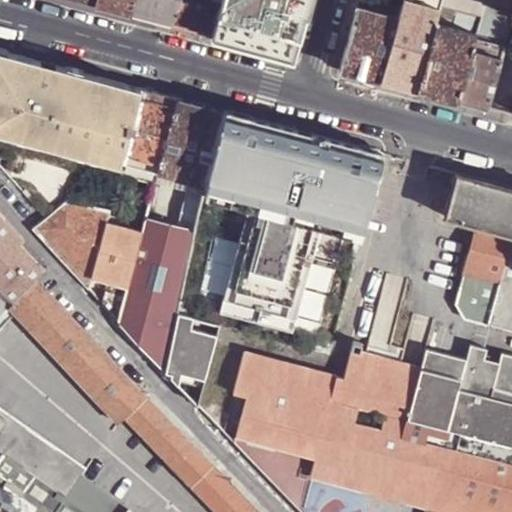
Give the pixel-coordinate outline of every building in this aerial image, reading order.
[(96,0),(95,3),(116,9),(130,12),(132,0),(96,0)] [(132,0),(130,12),(153,19),(171,24),(177,0),(132,0)] [(220,0),(177,0),(171,24),(194,30),(211,35),(220,0)] [(220,0),(211,35),(291,56),(306,0),(220,0)] [(401,0),(397,16),(380,78),(399,84),(418,89),(437,21),(443,1),(442,0),(401,0)] [(442,0),(443,1),(456,5),(468,9),(481,13),(484,0),(442,0)] [(511,2),(504,0),(484,0),(481,13),(480,16),(510,25),(511,17),(511,2)] [(357,5),(339,68),(363,74),(380,78),(397,16),(357,5)] [(481,13),(468,9),(467,13),(465,22),(477,26),(480,16),(481,13)] [(476,31),(474,37),(504,46),(504,44),(510,25),(480,16),(477,26),(476,31)] [(437,21),(418,89),(441,95),(457,99),(474,37),(476,31),(437,21)] [(474,37),(457,99),(475,104),(486,107),(504,46),(474,37)] [(96,151),(94,155),(123,163),(124,161),(144,88),(115,80),(0,49),(0,127),(15,132),(16,127),(42,135),(41,140),(69,148),(70,143),(96,151)] [(156,91),(144,88),(124,161),(158,170),(177,97),(156,91)] [(198,102),(177,97),(158,170),(205,184),(208,173),(225,110),(198,102)] [(190,251),(234,263),(224,297),(294,316),(319,223),(324,204),(364,215),(381,152),(225,110),(208,173),(227,178),(252,185),(247,204),(238,238),(195,227),(194,232),(190,251)] [(15,132),(41,140),(42,135),(16,127),(15,132)] [(94,155),(96,151),(70,143),(69,148),(76,150),(94,155)] [(511,186),(454,171),(443,213),(479,223),(457,305),(465,318),(511,331),(511,186)] [(208,173),(205,184),(195,227),(238,238),(247,204),(227,199),(229,193),(224,192),(227,178),(208,173)] [(252,185),(227,178),(224,192),(229,193),(227,199),(247,204),(252,185)] [(129,219),(143,223),(145,219),(153,189),(137,186),(129,219)] [(67,199),(32,228),(89,288),(93,275),(107,223),(111,208),(67,199)] [(364,215),(324,204),(319,223),(359,234),(364,215)] [(0,292),(13,304),(36,278),(48,264),(0,212),(0,292)] [(125,291),(118,318),(164,368),(190,251),(194,232),(145,219),(143,223),(141,232),(127,285),(125,291)] [(128,228),(107,223),(93,275),(127,285),(141,232),(128,228)] [(190,251),(164,368),(196,401),(220,312),(224,297),(234,263),(190,251)] [(148,395),(36,278),(13,304),(10,307),(120,423),(126,417),(148,395)] [(112,286),(105,304),(118,318),(125,291),(112,286)] [(0,319),(10,307),(13,304),(0,292),(0,319)] [(224,297),(220,312),(291,330),(294,316),(224,297)] [(511,357),(427,335),(419,367),(458,377),(511,391),(511,357)] [(511,511),(511,400),(456,386),(458,377),(419,367),(357,350),(360,342),(351,340),(341,377),(242,352),(230,391),(243,395),(233,432),(311,454),(307,472),(425,504),(427,494),(494,511),(495,511),(511,511)] [(456,386),(511,400),(511,391),(458,377),(456,386)] [(148,395),(126,417),(217,511),(259,511),(150,398),(148,395)] [(0,406),(0,449),(6,453),(67,496),(83,475),(88,468),(0,406)] [(0,511),(56,511),(67,496),(6,453),(0,461),(0,511)] [(135,511),(83,475),(67,496),(56,511),(135,511)] [(422,511),(493,511),(494,511),(427,494),(425,504),(422,511)]
